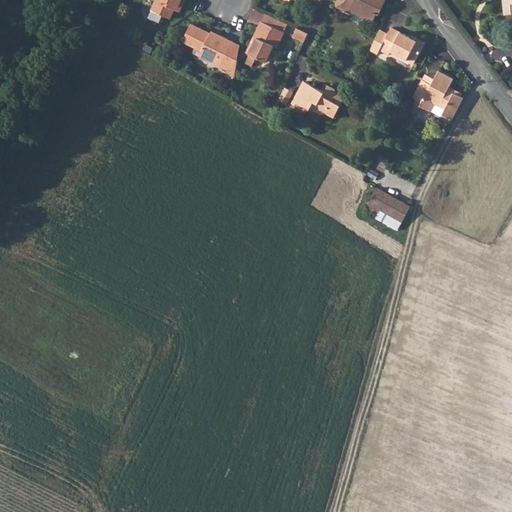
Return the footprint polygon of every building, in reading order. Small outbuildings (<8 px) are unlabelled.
[(183,3),(184,0),(156,0),(152,10),(170,18),(174,9),(177,11),(181,2),(183,3)] [(337,0),(336,3),(337,7),(350,13),(354,11),(374,21),(377,13),(380,14),(386,0),(337,0)] [(511,0),(503,0),(505,14),(511,13),(511,0)] [(288,24),(265,13),(262,21),(284,32),(288,24)] [(277,48),(284,32),(262,21),(254,37),(257,38),(249,54),(250,54),(257,57),(266,62),(273,46),(277,48)] [(210,33),(191,24),(182,41),(202,51),(199,56),(228,71),(231,56),(227,54),(233,41),(218,34),(217,36),(210,33)] [(388,33),(381,29),(371,50),(378,54),(380,50),(389,54),(391,50),(415,63),(426,42),(416,37),(415,39),(392,27),(388,33)] [(297,28),(292,37),(304,42),(309,33),(297,28)] [(257,38),(254,37),(247,53),(249,54),(257,38)] [(257,57),(250,54),(246,63),(252,66),(257,57)] [(450,87),(454,79),(439,71),(435,78),(432,84),(423,79),(414,98),(422,102),(421,106),(432,112),(436,104),(446,109),(443,114),(453,119),(464,97),(462,96),(455,92),(454,94),(448,91),(450,87)] [(432,84),(435,78),(426,74),(423,79),(432,84)] [(328,85),(325,92),(304,81),(296,96),(299,98),(295,105),(306,111),(310,109),(311,108),(322,114),(326,113),(335,117),(345,98),(337,93),(336,89),(328,85)] [(290,103),(296,91),(287,87),(282,99),(290,103)] [(455,92),(462,96),(463,93),(450,87),(448,91),(454,94),(455,92)] [(422,102),(414,98),(411,104),(419,108),(421,106),(422,102)] [(403,222),(411,207),(377,187),(366,208),(378,215),(381,210),(403,222)] [(376,218),(398,230),(403,222),(381,210),(378,215),(376,218)]
